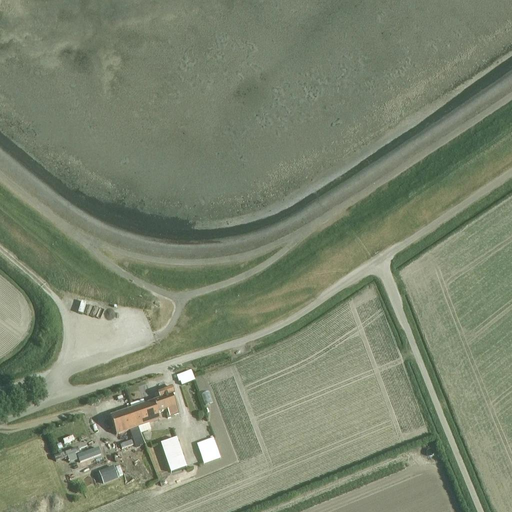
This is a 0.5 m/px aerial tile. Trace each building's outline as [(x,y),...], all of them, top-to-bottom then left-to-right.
[(181,387),(194,382),(190,373),(177,378),(179,382),(180,382),(181,387)] [(143,401),(130,406),(131,410),(138,429),(140,434),(150,431),(148,425),(160,421),(157,414),(166,412),(166,415),(167,420),(170,419),(170,417),(178,415),(172,397),(174,396),(171,388),(153,395),(156,402),(144,406),(143,401)] [(131,410),(110,417),(116,436),(138,429),(131,410)] [(176,440),(160,445),(167,465),(183,460),(176,440)] [(213,440),(196,446),(203,465),(220,460),(213,440)] [(103,485),(118,479),(114,469),(99,475),(103,485)] [(88,482),(94,480),(92,471),(85,472),(88,482)]
